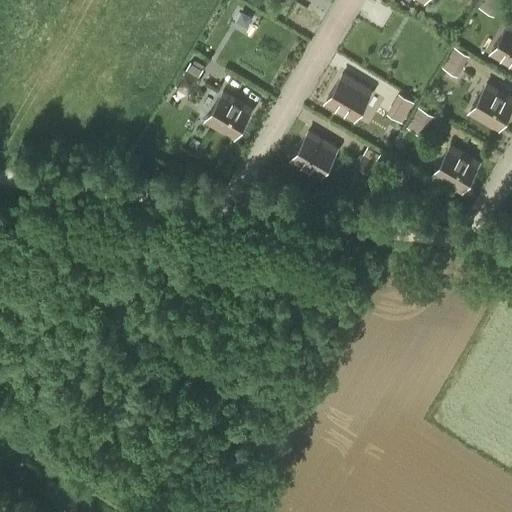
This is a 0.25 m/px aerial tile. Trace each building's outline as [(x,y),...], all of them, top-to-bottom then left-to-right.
[(302,0),(329,13),(335,0),(302,0)] [(502,0),(482,0),(479,6),(494,15),(502,0)] [(239,6),(234,19),(256,29),(262,16),(239,6)] [(454,46),(443,66),(457,75),(469,54),(454,46)] [(372,90),(344,73),(328,101),(356,117),(372,90)] [(473,113),(501,130),(511,111),(511,99),(489,86),(473,113)] [(255,110),(227,93),(210,120),(239,137),(255,110)] [(401,93),(389,113),(402,120),(413,101),(401,93)] [(407,126),(422,135),(433,114),(418,106),(407,126)] [(280,162),(308,178),(325,151),(296,134),(280,162)] [(436,175),(465,192),(481,164),(452,148),(436,175)]
